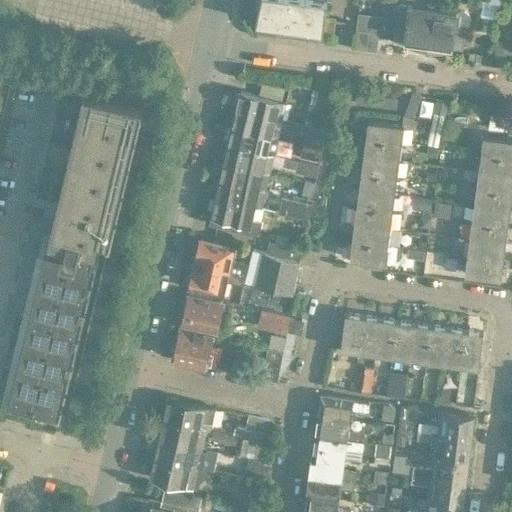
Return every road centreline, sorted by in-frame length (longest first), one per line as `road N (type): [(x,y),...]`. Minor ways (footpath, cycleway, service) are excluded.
road 1 (tertiary): [(130,370),(207,44)]
road 2 (residential): [(301,407),(329,282),(511,309)]
road 3 (residential): [(511,85),(207,44)]
road 4 (residential): [(0,290),(46,101)]
road 5 (residential): [(301,407),(130,370)]
road 6 (residential): [(510,345),(486,511)]
